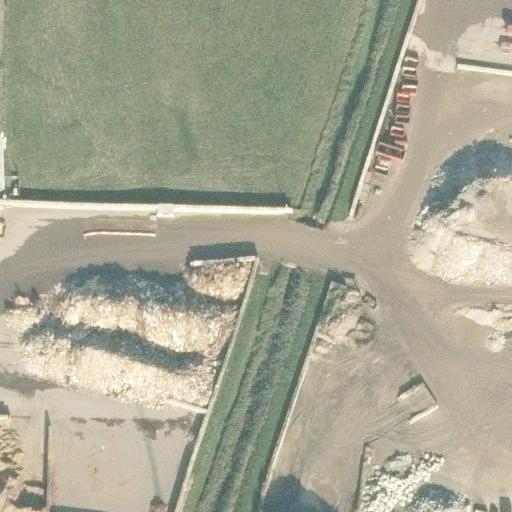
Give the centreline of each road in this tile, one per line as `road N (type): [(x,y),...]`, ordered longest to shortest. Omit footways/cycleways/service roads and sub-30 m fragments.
road 1 (unknown): [(0,274),(169,238),(298,242),(343,257)]
road 2 (unknown): [(343,257),(415,315),(442,370),(511,398)]
road 3 (unknown): [(511,101),(452,97),(429,105),(388,205)]
